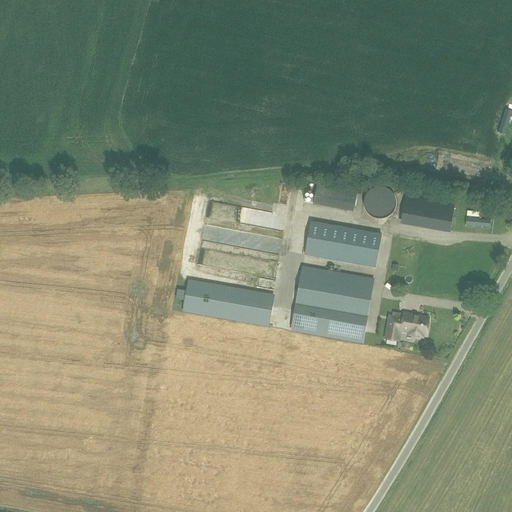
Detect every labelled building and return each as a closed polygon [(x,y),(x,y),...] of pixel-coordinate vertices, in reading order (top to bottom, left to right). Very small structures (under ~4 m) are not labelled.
[(354,212),(358,191),(318,184),(314,204),(354,212)] [(394,211),(396,207),(396,202),(396,198),(394,194),(390,190),(386,188),(382,187),(377,187),(373,189),(369,191),(366,195),(365,199),(364,204),(365,208),(367,212),(370,216),(374,218),(379,219),(383,219),(388,217),(391,215),(394,211)] [(406,197),(402,220),(450,229),(456,205),(406,197)] [(305,255),(376,268),(382,235),(311,222),(305,255)] [(204,241),(226,244),(227,233),(206,229),(204,241)] [(251,248),(260,251),(261,248),(268,251),(271,242),(255,237),(251,248)] [(388,273),(408,274),(410,240),(390,239),(388,273)] [(214,252),(199,253),(200,265),(215,264),(214,252)] [(374,280),(304,267),(293,330),(363,343),(374,280)] [(179,290),(177,299),(185,301),(183,311),(268,326),(274,296),(189,281),(187,292),(179,290)] [(404,314),(404,315),(399,314),(398,319),(390,317),(386,340),(399,342),(401,332),(410,333),(409,336),(424,338),(424,336),(427,336),(430,318),(404,314)]
